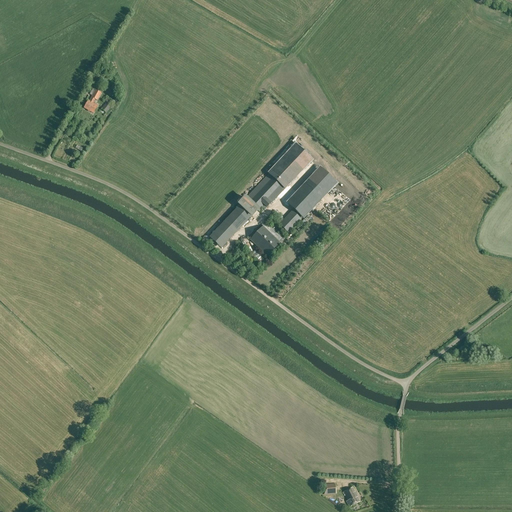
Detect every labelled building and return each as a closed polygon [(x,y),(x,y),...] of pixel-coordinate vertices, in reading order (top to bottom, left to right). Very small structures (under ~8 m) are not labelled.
[(95,90),(93,89),(90,94),(92,96),(89,101),(88,101),(84,108),(93,113),(97,106),(93,103),(95,100),(97,101),(101,93),(95,90)] [(106,113),(114,104),(106,97),(104,100),(106,102),(101,109),(106,113)] [(267,208),(289,185),(273,170),(251,192),(241,202),(235,208),(236,208),(209,237),(221,249),(252,216),(252,217),(258,211),(259,212),(264,206),(267,208)] [(305,182),(286,203),(304,219),(323,199),(305,182)] [(301,219),(292,210),(279,224),(288,233),(301,219)] [(278,243),(263,228),(252,240),(267,255),(278,243)] [(324,495),(336,493),(335,484),(323,485),(324,495)] [(349,507),(360,502),(353,487),(343,492),(348,501),(346,501),(349,507)]
